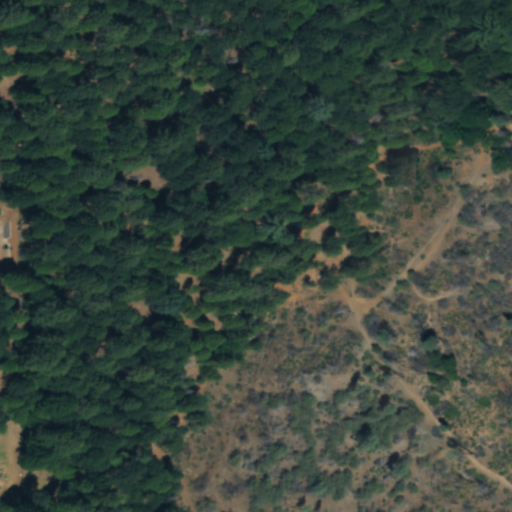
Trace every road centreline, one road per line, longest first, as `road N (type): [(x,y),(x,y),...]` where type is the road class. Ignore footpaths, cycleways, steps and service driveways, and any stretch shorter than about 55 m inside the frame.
road 1 (residential): [(511,457),(0,461)]
road 2 (residential): [(0,61),(511,59)]
road 3 (residential): [(511,237),(0,236)]
